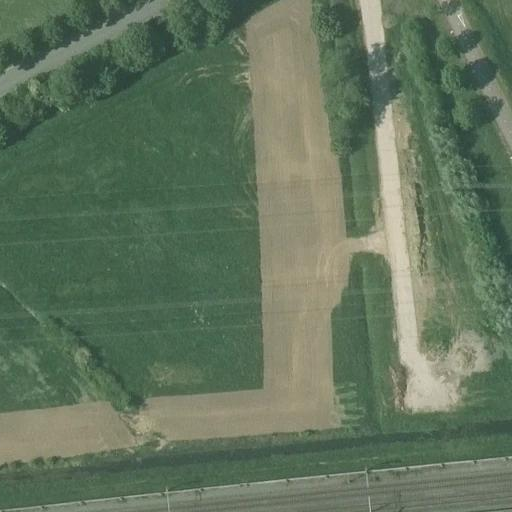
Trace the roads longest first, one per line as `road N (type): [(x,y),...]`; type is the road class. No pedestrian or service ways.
road 1 (unclassified): [(166,0),(0,87)]
road 2 (unclassified): [(446,0),(511,133)]
